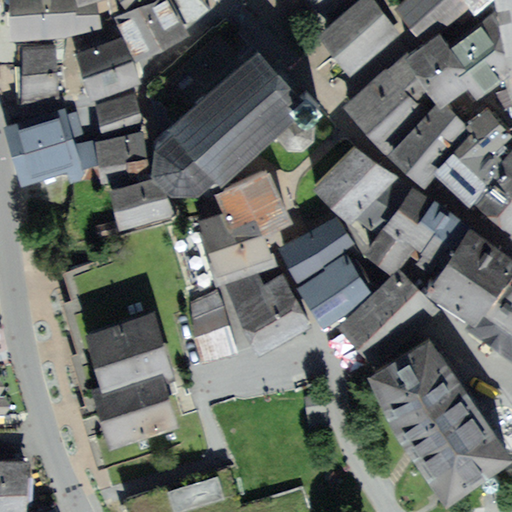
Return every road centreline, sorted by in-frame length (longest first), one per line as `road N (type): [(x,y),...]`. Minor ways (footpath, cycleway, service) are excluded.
road 1 (residential): [(74,511),(46,442),(0,206)]
road 2 (residential): [(384,511),(340,432),(326,370)]
